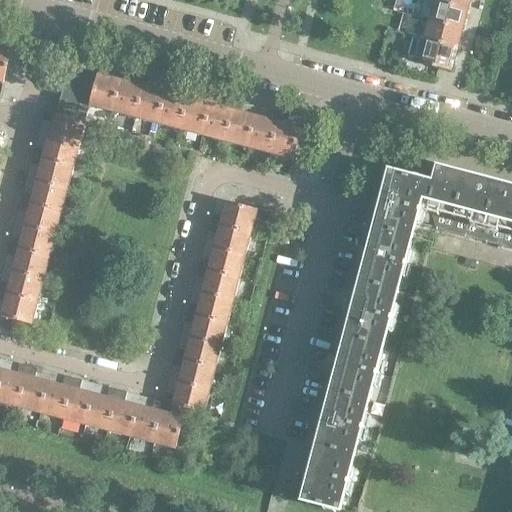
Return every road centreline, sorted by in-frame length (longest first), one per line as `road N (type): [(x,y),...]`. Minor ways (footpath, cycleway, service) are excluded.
road 1 (residential): [(332,194),(224,169),(210,179),(157,372),(143,380),(0,342)]
road 2 (residential): [(356,92),(50,12)]
road 3 (residential): [(277,423),(332,194)]
road 4 (residential): [(511,131),(356,92)]
